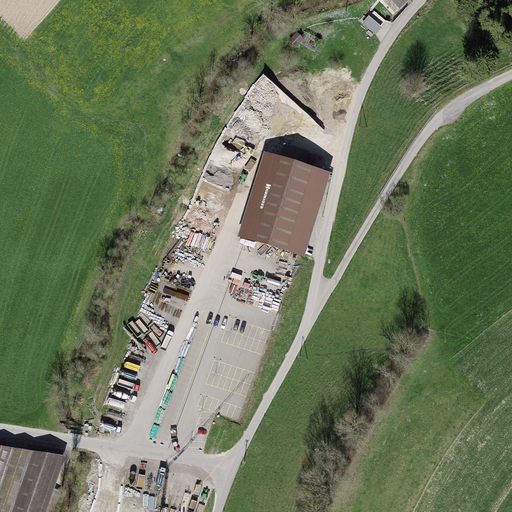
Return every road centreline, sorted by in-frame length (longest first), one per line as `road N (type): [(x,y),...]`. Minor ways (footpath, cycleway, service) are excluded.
road 1 (unclassified): [(421,0),(383,49),(353,115),(306,325)]
road 2 (unclassified): [(511,74),(437,118),(306,325)]
road 3 (residential): [(0,430),(230,465)]
road 4 (unclassified): [(306,325),(230,465)]
